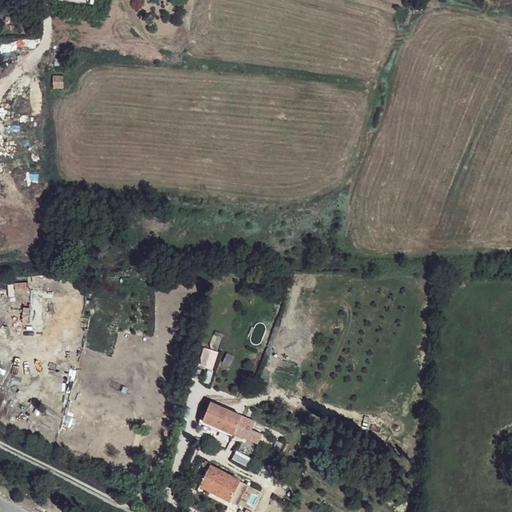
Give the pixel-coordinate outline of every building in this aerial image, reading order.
[(62,77),(51,76),(51,87),(63,88),(62,77)] [(94,213),(80,213),(78,229),(94,230),(94,213)] [(224,350),(210,345),(204,363),(218,370),(224,350)] [(242,415),(209,401),(201,420),(235,433),(236,432),(238,425),(242,415)] [(250,430),(238,425),(236,432),(260,444),(263,436),(250,430)] [(265,431),(253,426),(250,430),(263,436),(265,431)] [(210,462),(205,459),(191,486),(199,491),(202,486),(198,483),(209,463),(210,462)] [(240,479),(209,463),(198,483),(202,486),(230,500),(240,479)]
